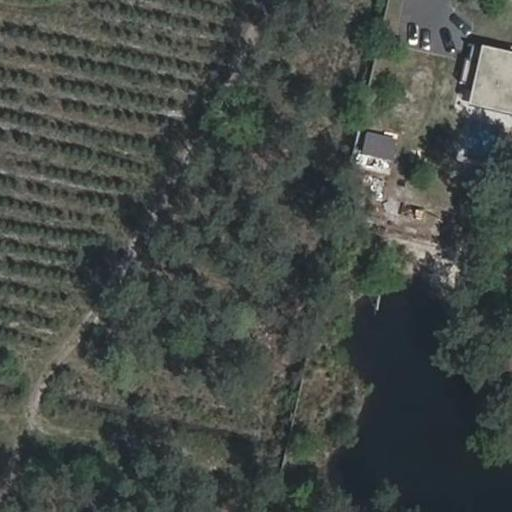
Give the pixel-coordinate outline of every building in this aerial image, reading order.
[(511,111),(511,46),(490,42),(475,102),(511,111)] [(474,43),(468,77),(480,79),(486,44),(474,43)] [(468,104),(465,118),(506,127),(509,113),(468,104)] [(506,127),(465,118),(460,140),(501,150),(506,127)] [(371,129),(368,151),(397,156),(401,134),(371,129)]
